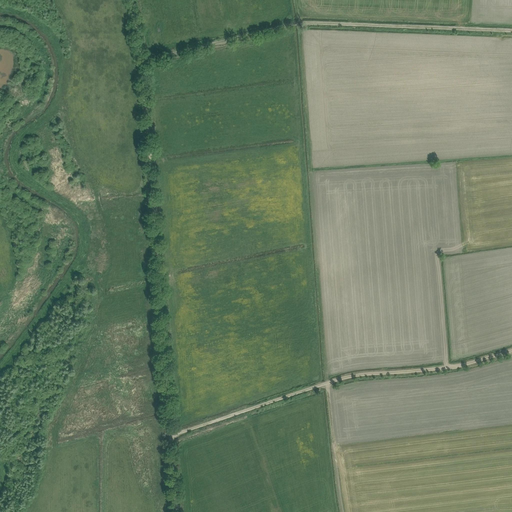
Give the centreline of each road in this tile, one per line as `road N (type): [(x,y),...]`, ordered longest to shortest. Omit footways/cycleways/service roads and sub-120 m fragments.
road 1 (track): [(136,0),(172,437)]
road 2 (track): [(146,58),(301,23),(511,31)]
road 3 (track): [(172,437),(355,375),(432,374),(511,352)]
